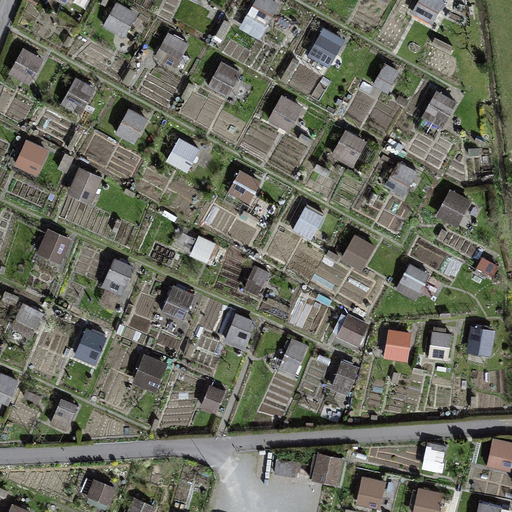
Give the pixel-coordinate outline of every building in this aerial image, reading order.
[(102,26),(124,38),(138,13),(116,0),(102,26)] [(251,0),(242,31),(265,38),(277,0),(251,0)] [(418,0),(412,11),(433,24),(446,0),(418,0)] [(307,53),(330,67),(347,39),(323,25),(307,53)] [(156,58),(179,66),(189,38),(166,31),(156,58)] [(23,46),(9,73),(31,84),(45,57),(23,46)] [(230,96),(244,70),(222,58),(208,85),(230,96)] [(85,111),(94,85),(73,77),(64,103),(85,111)] [(283,92),(268,119),(292,133),(307,106),(283,92)] [(431,92),(420,128),(440,134),(451,98),(431,92)] [(115,134),(138,144),(150,117),(128,107),(115,134)] [(346,125),(331,155),(354,166),(369,136),(346,125)] [(177,136),(166,161),(191,172),(202,147),(177,136)] [(26,137),(13,165),(39,176),(51,148),(26,137)] [(79,166),(68,193),(94,203),(105,176),(79,166)] [(240,168),(228,191),(252,203),(263,180),(240,168)] [(293,229),(313,239),(326,213),(306,203),(293,229)] [(50,225),(37,253),(61,265),(75,237),(50,225)] [(363,270),(377,245),(354,232),(340,258),(363,270)] [(190,255),(212,262),(219,243),(197,235),(190,255)] [(113,256),(103,286),(124,293),(135,264),(113,256)] [(396,293),(418,300),(429,269),(407,261),(396,293)] [(171,285),(163,313),(186,320),(194,292),(171,285)] [(235,312),(224,342),(245,350),(257,320),(235,312)] [(360,347),(370,322),(345,312),(335,336),(360,347)] [(470,354),(495,353),(494,326),(469,327),(470,354)] [(76,358),(99,363),(106,332),(83,327),(76,358)] [(388,328),(383,357),(408,362),(413,332),(388,328)] [(431,330),(430,358),(450,359),(451,331),(431,330)] [(132,381),(158,391),(169,361),(144,351),(132,381)] [(340,359),(333,389),(351,393),(358,364),(340,359)] [(216,413),(225,389),(210,383),(201,407),(216,413)] [(511,471),(511,458),(511,440),(492,438),(489,468),(511,471)] [(427,446),(424,467),(444,471),(447,449),(427,446)] [(318,451),(311,481),(338,487),(344,456),(318,451)] [(360,476),(358,505),(384,507),(386,478),(360,476)] [(95,477),(87,498),(110,506),(118,485),(95,477)] [(411,511),(438,511),(443,493),(419,486),(411,511)] [(125,511),(154,511),(157,506),(136,494),(125,511)] [(32,511),(33,509),(13,500),(7,511),(32,511)] [(477,511),(511,511),(511,508),(480,501),(477,511)]
